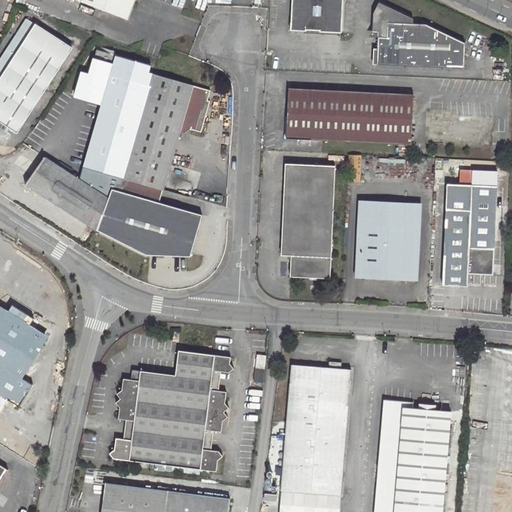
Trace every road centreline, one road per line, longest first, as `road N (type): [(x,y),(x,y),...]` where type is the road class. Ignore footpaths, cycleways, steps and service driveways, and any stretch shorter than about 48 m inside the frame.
road 1 (unclassified): [(236,314),(511,332)]
road 2 (unclassified): [(236,314),(247,64)]
road 3 (unclassified): [(51,511),(103,282)]
road 4 (unknown): [(236,314),(226,474)]
road 5 (unclassified): [(103,282),(164,308),(236,314)]
road 6 (unclassified): [(0,218),(103,282)]
